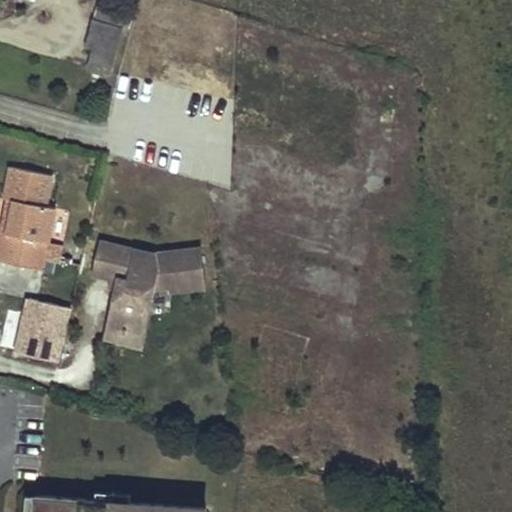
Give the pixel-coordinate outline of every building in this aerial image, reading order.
[(95,21),(120,30),(127,8),(101,1),(95,21)] [(88,69),(109,76),(122,30),(120,30),(95,21),(87,47),(94,48),(88,69)] [(51,174),(10,166),(4,197),(6,197),(13,199),(6,231),(0,230),(0,292),(10,295),(27,299),(23,320),(14,318),(8,348),(17,351),(18,349),(44,358),(50,358),(60,306),(51,304),(60,263),(46,260),(49,241),(55,208),(46,206),(51,174)] [(6,197),(0,230),(6,231),(13,199),(6,197)] [(60,263),(64,245),(49,241),(46,260),(60,263)] [(111,327),(143,333),(153,286),(175,283),(175,288),(207,284),(202,246),(154,253),(101,242),(95,274),(112,277),(120,280),(118,291),(111,327)] [(50,358),(62,358),(80,267),(60,263),(51,304),(60,306),(50,358)] [(112,277),(110,289),(118,291),(120,280),(112,277)] [(27,299),(10,295),(14,318),(23,320),(27,299)] [(111,327),(108,340),(141,346),(143,333),(111,327)] [(131,496),(97,493),(96,502),(130,505),(131,496)] [(33,511),(35,497),(26,497),(25,511),(33,511)] [(35,497),(33,511),(206,511),(130,505),(96,502),(35,497)]
